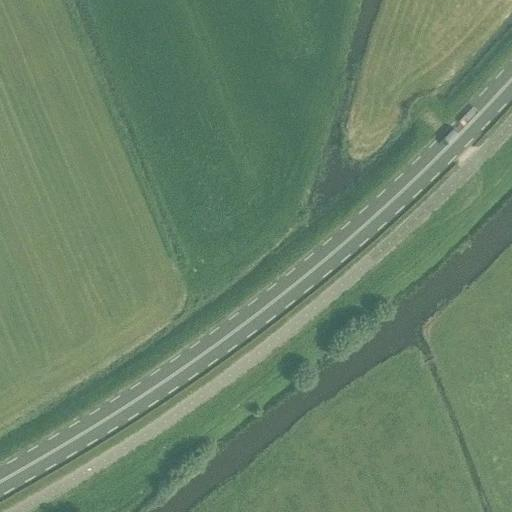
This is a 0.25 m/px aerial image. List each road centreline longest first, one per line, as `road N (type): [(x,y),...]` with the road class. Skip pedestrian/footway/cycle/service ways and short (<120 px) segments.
road 1 (primary): [(0,482),(204,358),(338,253),(511,78)]
road 2 (unclassified): [(19,511),(233,375),(387,246),(511,125)]
